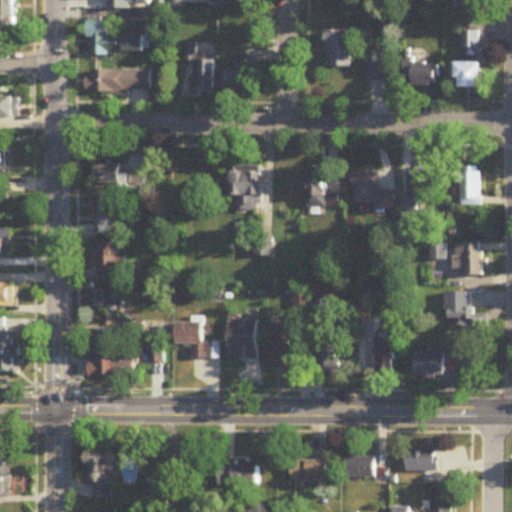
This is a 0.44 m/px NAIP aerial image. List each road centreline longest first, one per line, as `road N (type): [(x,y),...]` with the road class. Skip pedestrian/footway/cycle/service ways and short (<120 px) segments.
road 1 (tertiary): [(0,409),(511,405)]
road 2 (tertiary): [(53,0),(55,511)]
road 3 (residential): [(511,124),(52,126)]
road 4 (residential): [(511,253),(511,405)]
road 5 (residential): [(287,0),(288,126)]
